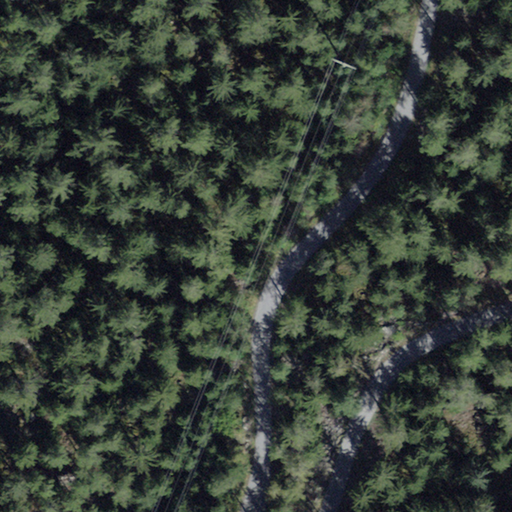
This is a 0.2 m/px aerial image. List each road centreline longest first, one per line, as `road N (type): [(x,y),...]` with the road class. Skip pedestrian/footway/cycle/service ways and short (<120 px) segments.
road 1 (unclassified): [(443,0),(427,80),(383,162),(297,245),(271,295),(265,421),(247,511)]
road 2 (unclassified): [(511,307),(416,346),(388,369),(332,511)]
